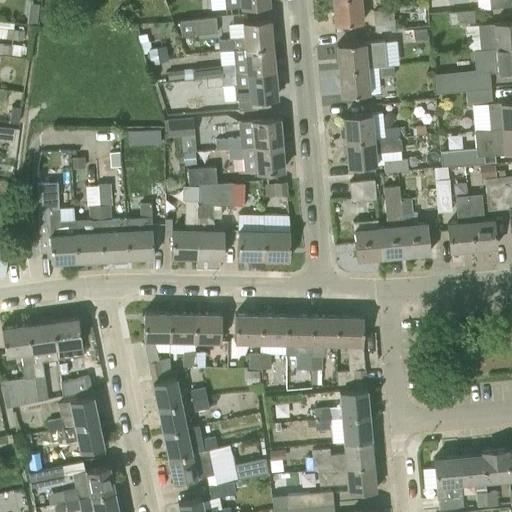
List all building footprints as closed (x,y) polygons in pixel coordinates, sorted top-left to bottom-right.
[(360,0),(332,0),(334,23),(362,21),(360,0)] [(476,0),(477,8),(490,7),(489,0),(476,0)] [(374,30),(395,29),(393,7),(372,9),(374,30)] [(448,23),(473,21),(472,9),(447,11),(448,23)] [(35,12),(26,11),(25,22),(34,23),(35,12)] [(203,17),(195,18),(180,20),(181,35),(217,32),(216,16),(203,17)] [(233,49),(272,45),(269,19),(240,22),(242,37),(217,39),(217,44),(206,45),(207,51),(219,50),(233,49)] [(491,22),(478,23),(480,48),(511,44),(511,19),(491,21),(491,22)] [(0,36),(11,38),(13,28),(14,22),(0,20),(0,36)] [(424,27),(414,28),(415,39),(425,38),(424,27)] [(24,30),(13,28),(11,38),(22,40),(24,30)] [(367,67),(385,65),(383,39),(336,43),(338,69),(367,67)] [(0,53),(23,57),(24,47),(0,44),(0,53)] [(435,91),(438,91),(465,88),(465,90),(490,88),(488,72),(511,70),(511,44),(480,48),(472,49),(474,69),(434,73),(435,91)] [(205,77),(274,70),(272,45),(233,49),(219,50),(220,66),(192,68),(192,78),(205,77)] [(385,65),(378,66),(379,77),(394,76),(393,63),(385,65)] [(340,95),(369,93),(367,67),(338,69),(340,95)] [(183,79),(182,69),(167,70),(168,81),(183,79)] [(274,70),(205,77),(206,86),(233,84),(234,99),(237,99),(238,109),(270,106),(269,97),(276,96),(274,70)] [(500,126),(511,125),(511,100),(498,102),(491,103),(490,88),(465,90),(466,105),(474,105),(475,117),(475,128),(500,126)] [(18,123),(20,107),(11,106),(9,122),(18,123)] [(345,140),(373,138),(371,112),(343,115),(345,140)] [(168,135),(194,133),(192,115),(167,117),(168,135)] [(215,149),(227,148),(281,143),(279,117),(238,121),(240,136),(214,138),(215,149)] [(383,137),(399,136),(398,125),(382,127),(383,137)] [(511,125),(500,126),(475,128),(478,154),(511,151),(511,125)] [(15,157),(18,129),(0,126),(0,139),(9,141),(6,156),(15,157)] [(143,129),(126,130),(126,144),(144,143),(143,129)] [(373,138),(345,140),(347,166),(375,164),(374,151),(400,149),(399,136),(383,137),(373,138)] [(281,143),(227,148),(228,158),(242,157),(243,170),(254,169),(255,171),(283,169),(281,143)] [(195,150),(185,151),(186,164),(198,163),(197,150),(195,150)] [(108,152),(109,166),(118,165),(117,151),(108,152)] [(384,171),(399,171),(406,170),(406,169),(418,168),(416,153),(405,154),(405,157),(383,159),(384,171)] [(84,156),(71,156),(72,168),(85,167),(84,156)] [(483,177),(495,176),(494,163),(479,165),(481,177),(483,177)] [(462,164),(442,165),(433,166),(437,210),(451,209),(449,179),(463,178),(462,164)] [(198,183),(216,182),(214,165),(188,166),(189,183),(198,183)] [(511,197),(510,174),(505,175),(497,175),(496,176),(499,208),(507,208),(508,215),(510,244),(511,243),(511,197)] [(496,176),(495,176),(483,177),(486,210),(499,208),(496,176)] [(350,201),(375,198),(373,178),(348,181),(350,201)] [(197,199),(196,256),(223,256),(223,227),(212,227),(212,204),(230,204),(231,181),(216,182),(198,183),(197,199)] [(287,195),(285,181),(273,182),(274,196),(285,195),(287,195)] [(126,257),(124,216),(110,217),(109,204),(110,204),(109,183),(97,184),(98,203),(101,258),(126,257)] [(404,254),(402,223),(402,212),(401,197),(399,197),(398,183),(387,184),(387,185),(382,186),(385,224),(377,225),(380,256),(404,254)] [(76,259),(74,219),(58,220),(58,207),(56,207),(55,184),(37,185),(38,208),(47,208),(50,261),(76,259)] [(245,185),(231,184),(230,204),(244,205),(245,185)] [(467,194),(472,248),(495,245),(492,217),(483,218),(480,193),(467,194)] [(449,250),(472,248),(467,194),(456,195),(457,209),(456,209),(457,220),(446,221),(449,250)] [(402,212),(411,211),(410,197),(409,197),(401,197),(402,212)] [(196,256),(197,199),(184,199),(184,227),(170,227),(170,256),(196,256)] [(124,216),(126,257),(152,255),(150,217),(152,217),(152,201),(139,202),(140,215),(124,216)] [(76,259),(101,258),(98,203),(88,204),(89,218),(74,219),(76,259)] [(380,256),(377,225),(376,219),(352,221),(355,258),(380,256)] [(402,223),(404,254),(429,252),(426,220),(417,221),(402,223)] [(262,257),(263,229),(237,229),(236,257),(262,257)] [(263,229),(262,257),(288,258),(289,230),(263,229)] [(169,339),(169,311),(143,310),(143,338),(150,373),(170,367),(169,357),(158,359),(153,339),(169,339)] [(194,339),(194,312),(169,311),(169,339),(194,339)] [(194,312),(194,339),(220,340),(220,312),(194,312)] [(259,340),(261,313),(235,312),(235,340),(259,340)] [(284,342),(286,314),(261,313),(259,340),(271,341),(284,342)] [(310,368),(311,314),(286,314),(284,342),(284,354),(294,354),(294,368),(310,368)] [(336,343),(337,315),(311,314),(310,368),(310,384),(320,384),(321,354),(325,355),(326,343),(336,343)] [(337,315),(336,343),(346,343),(348,367),(336,369),(337,384),(365,382),(362,344),(362,316),(337,315)] [(51,320),(57,358),(83,354),(77,316),(51,320)] [(43,360),(57,358),(51,320),(26,323),(30,351),(40,400),(48,398),(43,360)] [(0,384),(5,407),(40,400),(30,351),(26,323),(0,327),(4,355),(20,352),(23,377),(0,379),(0,384)] [(91,325),(79,326),(81,334),(92,333),(91,325)] [(193,365),(193,350),(183,350),(183,365),(193,365)] [(193,350),(193,365),(204,366),(205,350),(193,350)] [(248,351),(248,366),(259,367),(259,352),(248,351)] [(259,352),(259,367),(260,367),(270,367),(270,362),(270,357),(270,352),(259,352)] [(260,370),(247,369),(247,382),(260,383),(260,370)] [(157,406),(181,400),(176,374),(151,379),(157,406)] [(90,388),(88,375),(59,382),(61,394),(90,388)] [(206,396),(204,385),(190,388),(192,399),(206,396)] [(313,407),(314,418),(329,417),(339,416),(368,413),(366,387),(337,390),(338,404),(313,407)] [(73,424),(97,420),(91,393),(68,398),(68,399),(57,402),(61,417),(45,420),(48,430),(63,427),(73,425),(73,424)] [(194,409),(208,406),(206,396),(192,399),(194,409)] [(162,431),(186,426),(181,400),(157,406),(162,431)] [(368,413),(339,416),(340,425),(341,441),(370,438),(368,413)] [(329,417),(314,418),(315,424),(315,427),(330,426),(329,417)] [(73,424),(73,425),(78,451),(102,446),(97,420),(73,424)] [(192,451),(216,446),(214,436),(201,438),(198,423),(186,426),(162,431),(167,456),(192,451)] [(63,427),(48,430),(50,441),(65,438),(63,427)] [(312,469),(317,468),(372,463),(370,438),(341,441),(342,452),(329,453),(329,446),(310,447),(312,469)] [(192,451),(167,456),(173,482),(213,473),(210,458),(219,456),(216,446),(192,451)] [(484,481),(508,479),(505,447),(481,450),(481,452),(484,481)] [(487,505),(485,492),(484,481),(481,452),(458,454),(461,483),(472,482),(473,493),(475,493),(476,506),(487,505)] [(463,507),(461,483),(458,454),(433,457),(434,466),(421,467),(423,487),(436,486),(438,509),(463,507)] [(284,455),(268,457),(270,470),(285,469),(284,455)] [(237,478),(268,471),(264,456),(233,462),(237,478)] [(372,463),(317,468),(318,484),(345,482),(346,492),(375,489),(372,463)] [(61,464),(27,470),(30,486),(64,479),(61,464)] [(64,500),(113,490),(108,464),(72,472),(75,487),(62,490),(64,500)] [(240,478),(232,480),(234,486),(241,485),(240,478)] [(211,496),(234,491),(232,479),(209,484),(211,496)] [(117,511),(113,490),(64,500),(48,503),(49,511),(56,511),(79,507),(80,511),(117,511)] [(281,508),(333,503),(332,491),(305,493),(272,497),(273,508),(281,508)] [(485,492),(487,505),(496,504),(495,491),(485,492)] [(230,511),(229,507),(229,506),(216,509),(215,505),(203,508),(201,496),(177,501),(178,511),(230,511)] [(333,511),(333,503),(281,508),(280,511),(333,511)]
